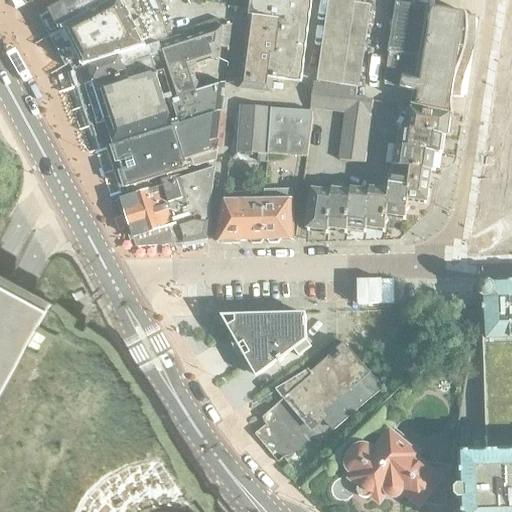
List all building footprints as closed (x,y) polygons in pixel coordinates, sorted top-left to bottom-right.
[(50,36),(56,33),(120,0),(70,0),(40,16),(50,36)] [(120,0),(56,33),(77,71),(89,67),(157,45),(170,40),(170,39),(156,0),(120,0)] [(302,83),(302,80),(312,0),(250,0),(249,15),(280,19),(273,79),(302,83)] [(328,0),(318,82),(359,88),(371,6),(353,3),(353,0),(328,0)] [(467,14),(415,6),(398,3),(396,3),(388,53),(389,53),(384,84),(414,92),(436,96),(435,96),(436,96),(451,98),(451,99),(452,99),(452,92),(453,87),(455,77),(459,67),(464,51),(467,35),(467,19),(467,14)] [(511,14),(480,246),(511,244),(511,14)] [(249,15),(239,89),(272,93),(273,79),(280,19),(249,15)] [(222,28),(219,47),(230,49),(232,24),(222,28)] [(171,44),(170,40),(157,45),(157,56),(162,72),(163,71),(172,100),(202,92),(202,91),(193,67),(218,59),(215,49),(219,47),(222,28),(175,43),(171,44)] [(131,82),(162,72),(157,56),(157,45),(89,67),(93,84),(128,73),(131,82)] [(105,122),(113,146),(222,112),(225,83),(202,91),(202,92),(172,100),(163,71),(162,72),(131,82),(128,73),(93,84),(86,86),(98,125),(105,122)] [(310,109),(322,111),(326,85),(314,84),(310,109)] [(322,111),(334,112),(338,87),(326,85),(322,111)] [(334,112),(345,114),(348,88),(338,87),(334,112)] [(357,89),(348,88),(345,114),(345,115),(370,118),(372,100),(355,98),(357,89)] [(272,109),(241,107),(237,152),(270,155),(272,109)] [(272,109),(270,155),(307,158),(313,120),(312,113),(272,109)] [(411,110),(408,130),(408,131),(444,136),(450,136),(453,116),(411,110)] [(222,112),(113,146),(127,189),(188,169),(185,161),(191,159),(192,159),(217,151),(222,112)] [(345,115),(343,126),(368,129),(370,118),(345,115)] [(366,141),(368,129),(343,126),(341,137),(366,141)] [(403,130),(400,149),(437,154),(442,155),(444,136),(408,131),(408,130),(403,130)] [(364,153),(366,141),(341,137),(340,149),(364,153)] [(396,148),(393,166),(431,171),(434,172),(437,154),(400,149),(396,148)] [(362,165),(364,153),(340,149),(338,162),(362,165)] [(431,171),(393,166),(391,179),(409,182),(407,203),(408,204),(426,207),(431,171)] [(209,219),(215,167),(176,180),(176,182),(173,183),(171,178),(134,190),(136,195),(121,200),(122,202),(125,201),(127,208),(124,209),(134,238),(137,247),(175,244),(173,241),(179,239),(181,244),(207,240),(210,219),(209,219)] [(390,179),(388,193),(390,193),(385,220),(386,220),(405,223),(408,204),(407,203),(409,182),(391,179),(390,179)] [(282,240),(292,240),(291,221),(294,220),(293,190),(264,191),(264,201),(266,241),(269,241),(271,244),(280,244),(282,240)] [(365,235),(365,232),(371,191),(369,190),(369,193),(352,191),(346,232),(347,232),(365,235)] [(313,192),(307,233),(328,236),(328,233),(327,233),(333,192),(331,191),(331,195),(313,192)] [(350,194),(333,192),(327,233),(328,233),(346,235),(347,232),(346,232),(352,191),(350,191),(350,194)] [(365,232),(384,235),(386,220),(385,220),(390,193),(388,193),(371,191),(365,232)] [(238,220),(238,193),(226,193),(220,238),(225,241),(240,241),(240,236),(240,233),(240,220),(238,220)] [(266,241),(264,201),(249,201),(249,193),(238,193),(238,220),(240,220),(240,233),(240,236),(240,241),(253,241),(255,244),(262,244),(265,241),(266,241)] [(511,511),(511,281),(511,282),(509,285),(507,285),(507,287),(496,287),(496,285),(493,285),(492,284),(490,283),(484,283),(481,285),(480,288),(479,288),(479,294),(480,294),(481,296),(482,297),(487,451),(461,452),(462,489),(459,489),(456,492),(456,498),(460,501),(462,501),(462,509),(456,511),(511,511)] [(237,322),(225,324),(228,337),(241,360),(248,362),(256,376),(275,363),(276,365),(282,360),(281,358),(306,341),(305,316),(304,316),(289,320),(289,316),(288,316),(288,317),(273,321),(273,317),(271,317),(267,318),(266,315),(255,317),(255,315),(244,317),(245,319),(240,321),(239,320),(237,320),(237,322)] [(0,511),(193,511),(102,367),(72,351),(55,342),(37,332),(0,400),(0,511)] [(320,412),(340,396),(351,409),(366,396),(357,385),(370,374),(344,344),(336,351),(338,353),(331,359),(329,357),(328,358),(331,361),(313,375),(308,370),(307,370),(308,371),(284,385),(291,393),(285,398),(311,428),(324,417),(320,412)] [(353,479),(359,484),(357,489),(358,494),(362,498),(368,498),(373,495),(379,500),(387,490),(388,493),(391,496),(398,495),(400,492),(401,488),(419,503),(445,508),(452,466),(430,463),(427,462),(424,464),(423,468),(412,459),(420,450),(395,429),(402,422),(401,421),(372,456),(370,452),(366,448),(361,448),(355,450),(351,455),(348,461),(349,467),(353,471),(359,472),(353,479)]
